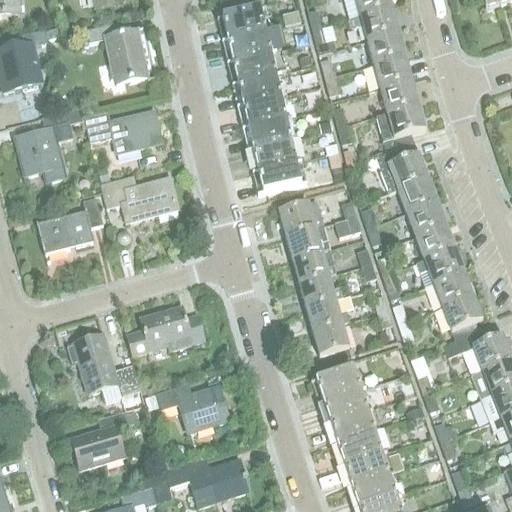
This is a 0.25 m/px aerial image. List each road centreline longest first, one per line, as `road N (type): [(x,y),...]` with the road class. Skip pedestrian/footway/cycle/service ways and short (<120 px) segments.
road 1 (residential): [(231,266),(173,0)]
road 2 (residential): [(310,511),(231,266)]
road 3 (residential): [(3,329),(231,266)]
road 4 (residential): [(50,511),(3,329)]
road 5 (residential): [(511,254),(453,88)]
